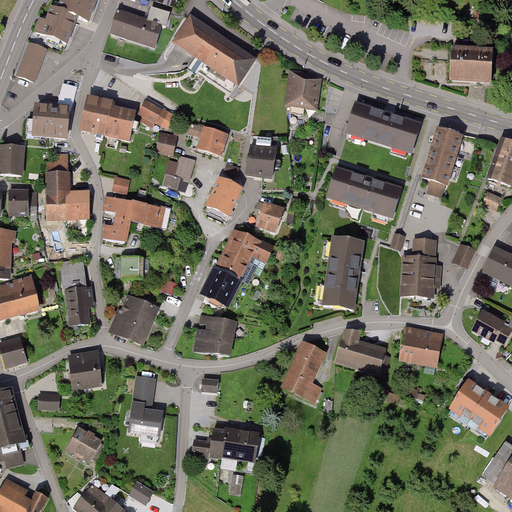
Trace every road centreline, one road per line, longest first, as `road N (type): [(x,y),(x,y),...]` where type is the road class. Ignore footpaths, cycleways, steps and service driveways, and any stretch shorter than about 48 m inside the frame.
road 1 (residential): [(105,345),(94,258),(98,198),(77,139),(95,50)]
road 2 (primary): [(511,127),(356,78),(261,23)]
road 3 (residential): [(449,327),(363,323),(227,366),(187,366)]
road 4 (residential): [(163,361),(211,245),(250,210),(242,177)]
road 5 (residential): [(178,511),(187,366)]
road 6 (residential): [(63,511),(15,379)]
road 7 (residential): [(449,327),(469,277),(511,213)]
